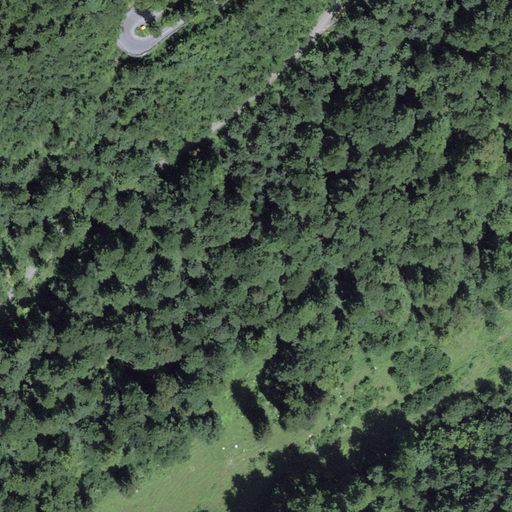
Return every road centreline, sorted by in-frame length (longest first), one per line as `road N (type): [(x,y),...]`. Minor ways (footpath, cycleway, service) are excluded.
road 1 (unclassified): [(340,0),(258,90),(117,190),(0,303)]
road 2 (unclassified): [(170,0),(140,10),(126,25),(126,39),(137,46),(219,0)]
